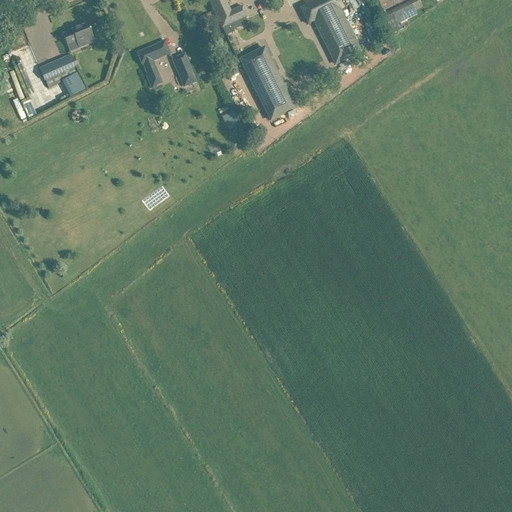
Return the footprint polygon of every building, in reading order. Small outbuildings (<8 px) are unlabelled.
[(225,0),(208,0),(210,3),(222,28),(224,33),(225,37),(226,36),(234,33),(233,30),(231,25),(245,18),(247,18),(246,15),(242,6),(231,11),(225,0)] [(283,0),(289,8),(302,0),(283,0)] [(316,0),(300,8),(308,24),(314,21),(336,64),(361,52),(339,9),(344,7),(340,0),(316,0)] [(359,0),(348,0),(353,11),(362,8),(359,0)] [(413,0),(384,15),(394,35),(404,30),(401,24),(418,15),(415,9),(423,5),(420,0),(413,0)] [(92,36),(87,24),(62,34),(67,47),(76,43),(79,49),(95,43),(92,36)] [(137,53),(139,58),(142,66),(143,65),(147,75),(146,75),(151,88),(152,88),(152,87),(161,83),(152,61),(170,54),(165,41),(157,44),(157,45),(137,53)] [(283,86),(264,48),(241,60),(271,121),(297,107),(286,84),(283,86)] [(71,55),(39,69),(45,81),(75,68),(76,67),(71,55)] [(196,82),(188,64),(176,69),(184,87),(196,82)] [(79,72),(64,80),(73,97),(88,89),(79,72)] [(31,118),(38,116),(32,100),(25,103),(31,118)] [(229,130),(244,125),(240,110),(224,115),(229,130)]
